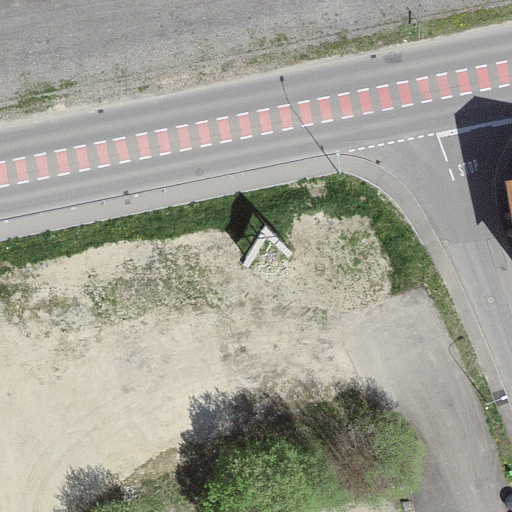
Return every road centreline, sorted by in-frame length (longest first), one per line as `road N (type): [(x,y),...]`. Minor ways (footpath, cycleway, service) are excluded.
road 1 (primary): [(0,175),(426,92)]
road 2 (residential): [(426,92),(511,336)]
